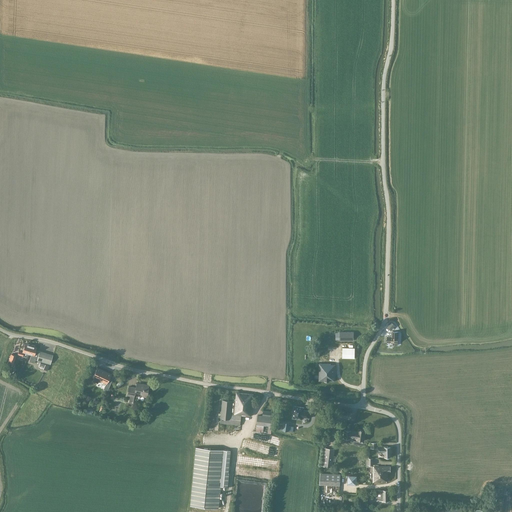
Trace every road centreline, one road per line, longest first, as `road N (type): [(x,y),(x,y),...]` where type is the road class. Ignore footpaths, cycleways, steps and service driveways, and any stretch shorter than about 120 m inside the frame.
road 1 (unclassified): [(362,406),(364,361),(385,315),(383,81),(392,0)]
road 2 (unclassified): [(362,406),(140,373),(0,330)]
road 3 (unclassified): [(399,511),(397,422),(362,406)]
